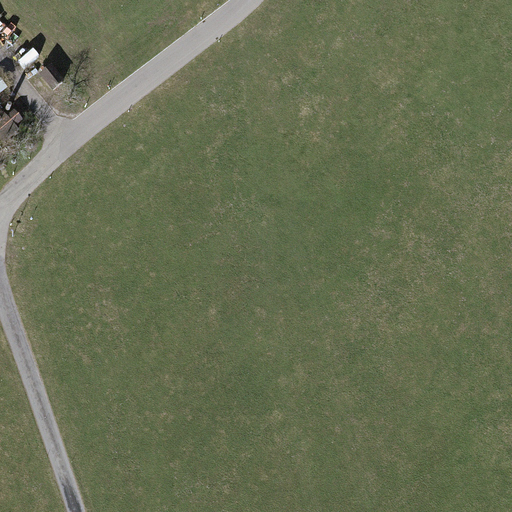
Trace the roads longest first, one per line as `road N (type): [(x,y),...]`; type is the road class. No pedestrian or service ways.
road 1 (unclassified): [(0,211),(69,140),(245,0)]
road 2 (track): [(0,276),(76,511)]
